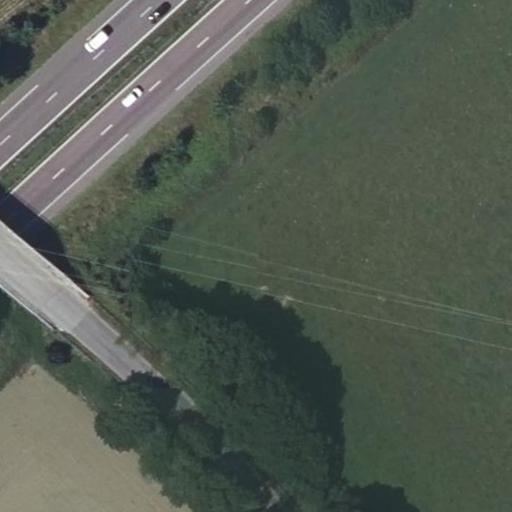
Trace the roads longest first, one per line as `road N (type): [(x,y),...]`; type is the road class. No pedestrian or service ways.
road 1 (tertiary): [(264,511),(184,391),(0,229)]
road 2 (motorway): [(0,224),(248,0)]
road 3 (motorway): [(153,0),(0,134)]
